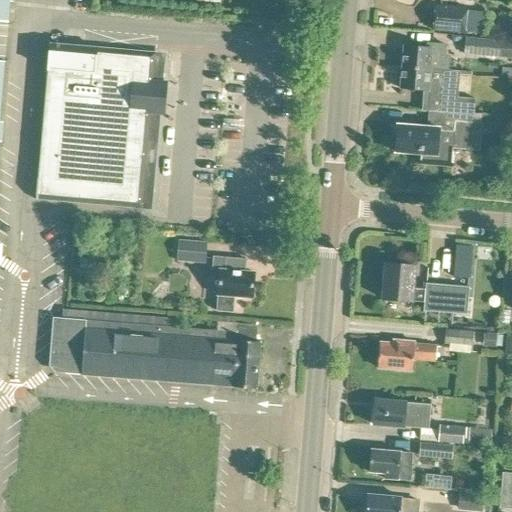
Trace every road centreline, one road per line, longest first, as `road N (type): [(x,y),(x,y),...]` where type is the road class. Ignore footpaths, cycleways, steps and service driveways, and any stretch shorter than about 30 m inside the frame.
road 1 (secondary): [(305,511),(330,210)]
road 2 (secondary): [(330,210),(348,0)]
road 3 (residential): [(511,227),(330,210)]
